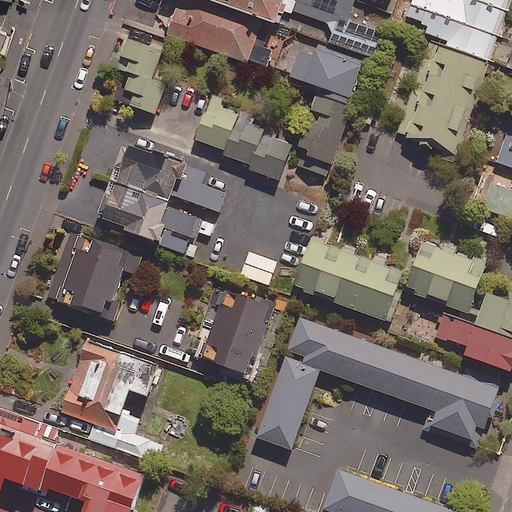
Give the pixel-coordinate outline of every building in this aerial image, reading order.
[(181,0),(276,34),(288,0),(181,0)] [(355,5),(340,0),(298,0),(294,14),(347,31),(355,5)] [(506,18),(463,3),(452,0),(414,0),(409,19),(425,24),(420,37),(431,41),(428,50),(489,70),(506,18)] [(463,0),(463,3),(506,18),(511,0),(463,0)] [(260,34),(180,6),(168,39),(265,73),(272,54),(254,48),(260,34)] [(162,56),(126,44),(116,72),(130,77),(119,109),(156,121),(167,88),(153,83),(162,56)] [(320,94),(351,104),(365,64),(318,48),(314,61),(298,56),(289,83),(320,94)] [(489,70),(428,50),(398,140),(459,160),(489,70)] [(351,104),(320,94),(294,169),(329,181),(355,106),(351,104)] [(239,121),(209,110),(196,144),(226,156),(225,160),(253,171),(251,175),(280,186),(292,152),(263,141),(266,136),(237,125),(239,121)] [(511,138),(507,137),(497,165),(511,171),(511,138)] [(169,213),(173,201),(220,216),(226,197),(202,189),(206,178),(131,153),(124,173),(121,172),(102,227),(128,235),(126,241),(160,252),(166,233),(194,242),(201,223),(169,213)] [(511,194),(492,187),(482,212),(511,223),(511,194)] [(142,262),(68,240),(47,308),(109,327),(124,276),(136,280),(142,262)] [(404,279),(316,246),(298,295),(386,327),(404,279)] [(488,269),(424,246),(406,296),(470,319),(488,269)] [(245,385),(252,367),(257,368),(269,334),(264,332),(271,313),(215,294),(193,356),(206,361),(203,369),(245,385)] [(511,312),(487,304),(479,331),(444,320),(437,341),(470,352),(466,366),(511,380),(511,312)] [(508,382),(320,318),(305,361),(444,408),(438,426),(471,437),(477,419),(494,425),(508,382)] [(320,370),(285,358),(257,436),(292,448),(320,370)] [(70,420),(2,395),(0,401),(0,491),(17,498),(23,481),(97,507),(95,511),(146,511),(161,472),(64,437),(70,420)] [(464,511),(467,504),(345,460),(330,502),(357,511),(464,511)]
